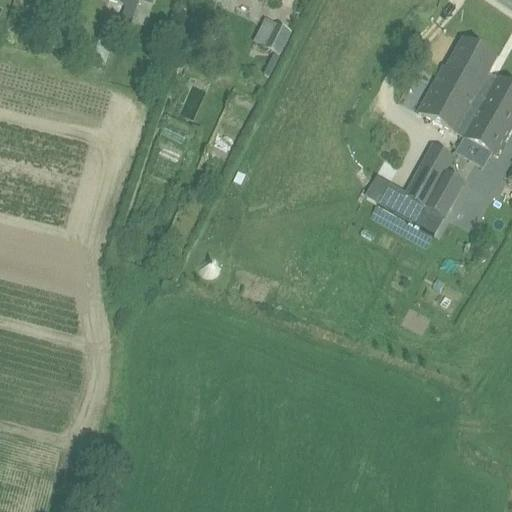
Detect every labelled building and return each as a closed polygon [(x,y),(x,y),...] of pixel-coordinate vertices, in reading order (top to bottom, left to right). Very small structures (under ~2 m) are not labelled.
[(127,0),(116,34),(125,37),(137,0),(127,0)] [(73,11),(68,28),(77,31),(83,15),(73,11)] [(273,25),(261,48),(279,57),(291,34),(273,25)] [(98,62),(108,31),(98,28),(87,59),(98,62)] [(483,79),(494,60),(461,42),(445,70),(442,68),(417,114),(494,158),(511,125),(511,88),(495,79),(492,84),(483,79)] [(429,146),(401,196),(420,206),(428,192),(448,157),(429,146)] [(428,192),(420,206),(439,217),(447,203),(428,192)]
